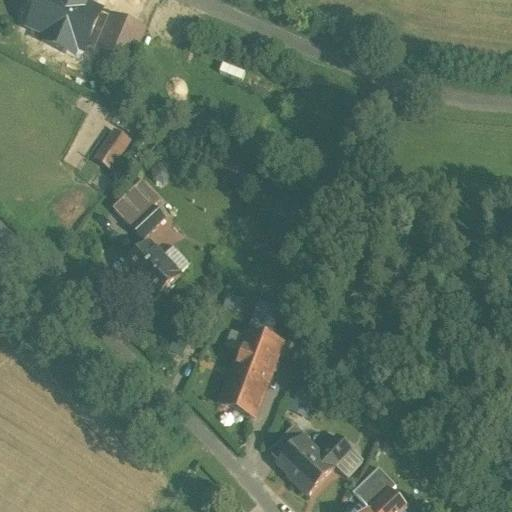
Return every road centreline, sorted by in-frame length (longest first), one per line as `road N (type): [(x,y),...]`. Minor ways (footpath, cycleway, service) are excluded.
road 1 (unclassified): [(282,511),(0,215)]
road 2 (unclassified): [(215,0),(416,81),(511,95)]
